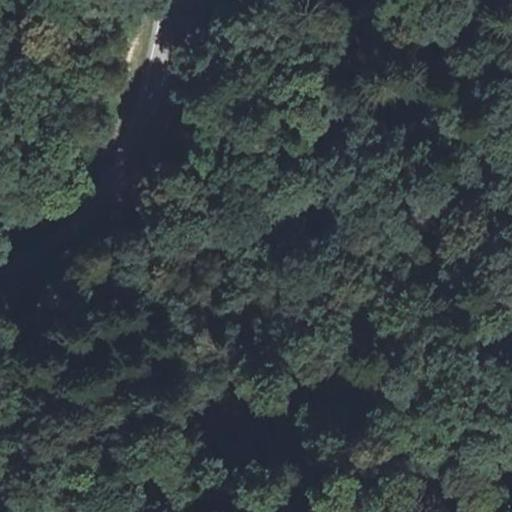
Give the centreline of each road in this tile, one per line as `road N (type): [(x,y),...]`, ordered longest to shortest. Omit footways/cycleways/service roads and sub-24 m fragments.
road 1 (secondary): [(190,0),(183,84),(136,157),(72,223),(0,263)]
road 2 (track): [(218,0),(188,21),(103,29),(0,16)]
